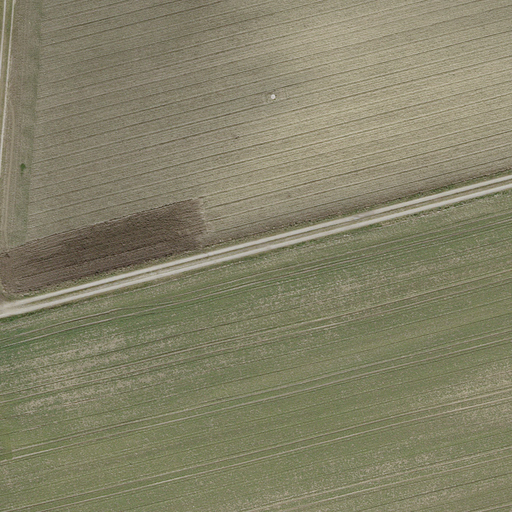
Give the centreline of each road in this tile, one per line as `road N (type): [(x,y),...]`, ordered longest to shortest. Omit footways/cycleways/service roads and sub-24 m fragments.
road 1 (track): [(0,309),(511,180)]
road 2 (track): [(0,131),(10,0)]
